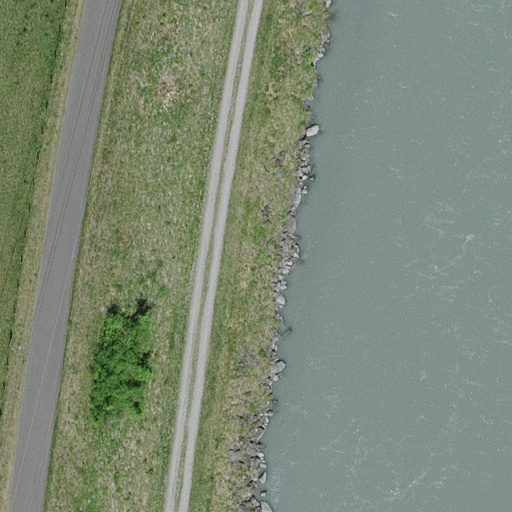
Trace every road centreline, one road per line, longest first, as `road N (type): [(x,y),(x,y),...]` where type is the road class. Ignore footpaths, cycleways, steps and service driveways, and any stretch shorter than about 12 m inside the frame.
road 1 (track): [(256,0),(227,121),(181,511)]
road 2 (track): [(107,0),(35,511)]
